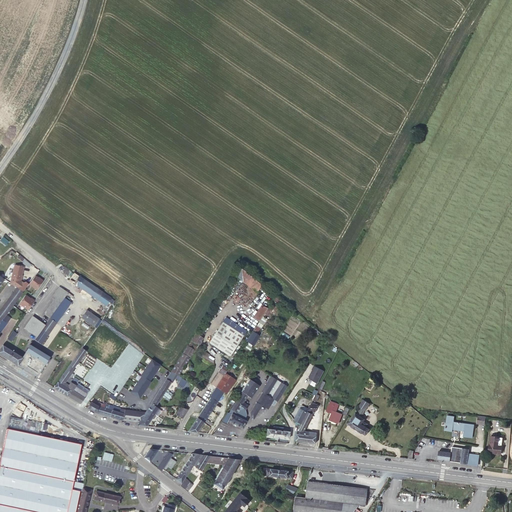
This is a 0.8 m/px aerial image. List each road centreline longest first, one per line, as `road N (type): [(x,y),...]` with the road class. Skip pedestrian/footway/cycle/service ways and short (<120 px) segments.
road 1 (primary): [(129,433),(511,482)]
road 2 (tertiary): [(82,0),(54,75),(0,166)]
road 3 (primary): [(0,365),(85,418),(129,433)]
